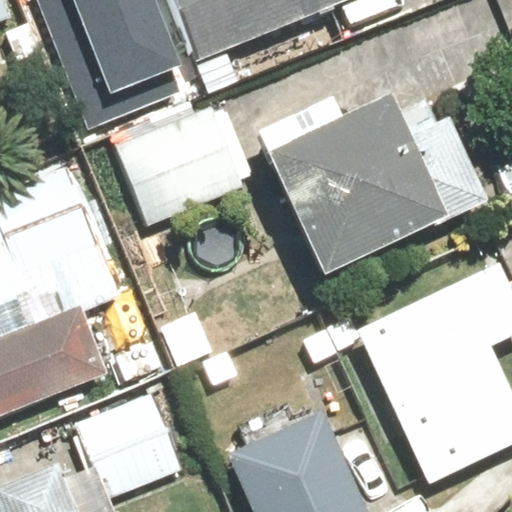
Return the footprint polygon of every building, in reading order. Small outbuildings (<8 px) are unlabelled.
[(44,0),(88,116),(185,79),(155,0),(44,0)] [(175,0),(198,58),(343,0),(175,0)] [(376,106),(250,164),(308,290),(483,210),(441,120),(392,142),(376,106)] [(511,315),(489,271),(350,340),(423,485),(511,440),(511,416),(481,355),(511,339),(511,315)] [(0,420),(104,380),(76,311),(0,341),(0,420)] [(157,395),(78,430),(113,511),(117,511),(194,478),(157,395)] [(357,511),(314,418),(220,460),(243,511),(357,511)] [(0,511),(69,511),(51,465),(0,486),(0,511)]
